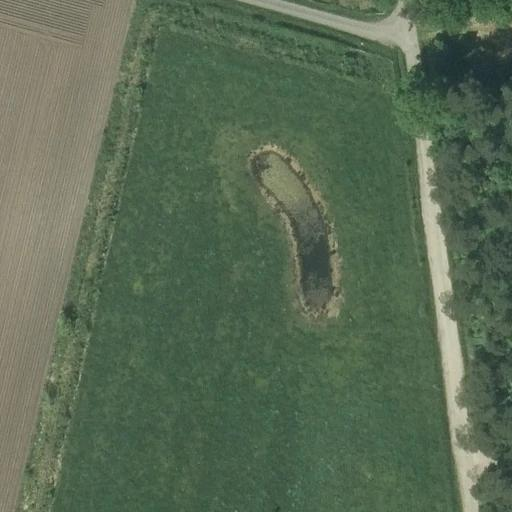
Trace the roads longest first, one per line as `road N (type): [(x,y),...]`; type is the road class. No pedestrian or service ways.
road 1 (unclassified): [(410,32),(465,470)]
road 2 (unclassified): [(410,32),(287,0)]
